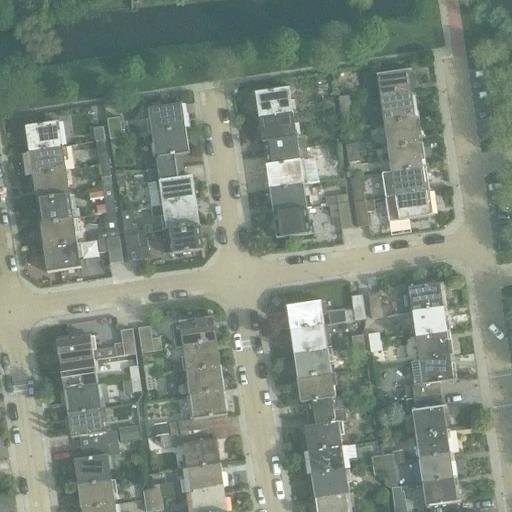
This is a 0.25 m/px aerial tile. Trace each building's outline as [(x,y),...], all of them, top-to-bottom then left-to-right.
[(378,77),(382,102),(416,97),(413,72),(378,77)] [(256,95),(260,120),(295,115),(291,90),(256,95)] [(416,97),(382,102),(386,127),(420,122),(416,97)] [(340,99),(341,108),(352,107),(351,98),(340,99)] [(323,102),(325,111),(336,109),(334,100),(323,102)] [(150,111),(153,136),(187,131),(183,106),(150,111)] [(352,107),(341,108),(342,117),(354,116),(352,107)] [(295,115),(260,120),(265,156),(308,150),(306,138),(299,139),(295,115)] [(386,127),(389,151),(424,145),(420,122),(386,127)] [(27,129),(30,154),(64,149),(60,124),(27,129)] [(110,129),(112,142),(121,141),(119,128),(110,129)] [(95,131),(97,144),(106,143),(104,130),(95,131)] [(187,131),(153,136),(157,160),(146,161),(148,174),(184,168),(182,156),(190,155),(187,131)] [(424,145),(389,151),(393,175),(427,170),(424,145)] [(347,148),(348,157),(359,155),(358,146),(347,148)] [(30,154),(34,178),(68,173),(64,149),(30,154)] [(308,150),(265,156),(271,193),(306,187),(302,163),(309,162),(308,150)] [(99,155),(101,168),(109,167),(107,154),(99,155)] [(359,155),(348,157),(350,165),(360,163),(359,155)] [(109,167),(101,168),(102,180),(111,179),(109,167)] [(184,168),(148,174),(149,185),(160,184),(164,208),(198,203),(194,178),(186,180),(184,168)] [(427,170),(393,175),(384,176),(388,198),(396,197),(430,191),(427,170)] [(71,197),(68,173),(34,178),(38,202),(71,197)] [(309,211),(306,187),(271,193),(274,217),(309,211)] [(430,191),(396,197),(400,223),(434,218),(430,191)] [(354,196),(355,204),(366,202),(365,194),(354,196)] [(38,202),(41,226),(75,221),(71,197),(38,202)] [(328,208),(330,208),(349,205),(348,197),(337,198),(327,200),(328,208)] [(366,202),(355,204),(359,229),(370,227),(368,214),(377,213),(375,201),(366,202)] [(106,204),(108,217),(116,215),(115,203),(106,204)] [(198,203),(164,208),(153,210),(154,220),(165,219),(167,232),(201,227),(198,203)] [(349,205),(330,208),(332,219),(340,218),(342,232),(353,230),(349,205)] [(309,211),(274,217),(278,241),(312,236),(309,211)] [(41,226),(45,250),(78,245),(75,221),(41,226)] [(201,227),(167,232),(171,257),(205,252),(201,227)] [(125,232),(126,238),(147,235),(146,229),(125,232)] [(98,236),(99,242),(120,239),(119,233),(98,236)] [(147,235),(126,238),(129,263),(142,261),(140,250),(149,248),(147,235)] [(120,239),(99,242),(101,256),(109,254),(111,266),(123,264),(120,239)] [(78,245),(45,250),(49,275),(82,270),(78,245)] [(409,290),(413,315),(448,310),(444,285),(409,290)] [(382,308),(380,295),(369,296),(373,321),(391,318),(389,307),(382,308)] [(347,313),(349,325),(367,322),(363,297),(352,299),(354,312),(347,313)] [(288,308),(291,334),(326,328),(323,303),(288,308)] [(413,315),(416,338),(451,333),(448,310),(413,315)] [(181,325),(184,350),(218,345),(215,320),(181,325)] [(326,328),(291,334),(295,357),(329,352),(326,328)] [(139,331),(143,355),(163,352),(161,340),(153,341),(151,329),(139,331)] [(63,367),(96,362),(118,359),(125,358),(137,356),(133,331),(122,333),(123,345),(116,346),(116,349),(94,352),(92,338),(58,342),(58,344),(59,344),(63,367)] [(454,357),(451,333),(416,338),(420,363),(454,357)] [(370,337),(372,345),(382,344),(380,335),(370,337)] [(353,339),(354,348),(365,346),(364,338),(353,339)] [(382,344),(372,345),(373,354),(383,352),(382,344)] [(184,350),(188,373),(222,368),(218,345),(184,350)] [(365,346),(354,348),(356,357),(366,355),(365,346)] [(295,357),(298,381),(333,376),(329,352),(295,357)] [(454,357),(420,363),(423,386),(405,389),(407,402),(442,397),(440,385),(458,382),(454,357)] [(63,367),(66,391),(99,386),(96,362),(63,367)] [(145,367),(147,379),(155,378),(154,366),(145,367)] [(131,369),(133,381),(141,380),(139,368),(131,369)] [(222,368),(188,373),(192,398),(225,392),(222,368)] [(333,376),(298,381),(302,405),(306,405),(308,417),(346,411),(344,398),(336,399),(333,376)] [(155,378),(147,379),(149,392),(158,391),(155,378)] [(141,380),(133,381),(135,393),(143,392),(141,380)] [(66,391),(70,417),(103,412),(99,386),(66,391)] [(229,417),(225,392),(192,398),(195,422),(170,426),(172,437),(209,431),(207,421),(229,417)] [(413,414),(417,438),(451,433),(448,408),(444,409),(442,397),(407,402),(408,414),(413,414)] [(306,429),(309,454),(344,449),(340,425),(348,424),(346,411),(308,417),(309,429),(306,429)] [(81,439),(82,451),(119,445),(117,433),(106,435),(103,412),(70,417),(73,439),(73,440),(81,439)] [(124,442),(143,439),(141,426),(121,429),(124,442)] [(185,447),(188,472),(222,467),(218,441),(210,442),(209,431),(172,437),(173,448),(185,447)] [(451,433),(417,438),(420,462),(455,456),(451,433)] [(141,442),(119,445),(82,451),(84,461),(76,462),(76,464),(77,463),(81,488),(113,483),(110,458),(121,456),(142,453),(141,442)] [(344,449),(309,454),(313,478),(347,473),(344,449)] [(382,458),(384,467),(396,465),(394,456),(382,458)] [(420,462),(424,486),(458,481),(455,456),(420,462)] [(373,459),(375,469),(384,467),(382,458),(373,459)] [(384,467),(385,475),(397,474),(396,465),(384,467)] [(188,472),(192,496),(226,491),(222,467),(188,472)] [(384,467),(375,469),(376,477),(385,475),(384,467)] [(313,478),(316,502),(351,497),(347,473),(313,478)] [(423,509),(423,511),(458,511),(458,505),(462,505),(458,481),(424,486),(427,509),(423,509)] [(81,488),(84,511),(87,511),(117,508),(113,483),(81,488)] [(152,489),(154,502),(163,501),(161,487),(152,489)] [(144,490),(147,503),(154,502),(152,489),(144,490)] [(228,511),(226,491),(192,496),(194,511),(228,511)] [(353,511),(351,497),(316,502),(317,511),(353,511)] [(154,502),(155,511),(165,511),(163,501),(154,502)] [(155,511),(154,502),(147,503),(148,511),(155,511)]
